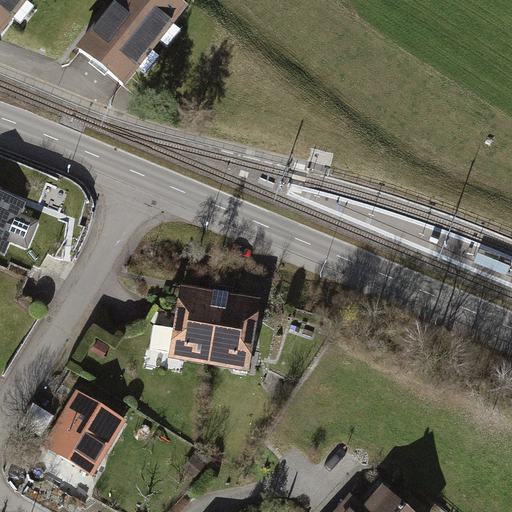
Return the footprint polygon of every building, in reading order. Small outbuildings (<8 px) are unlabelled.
[(33,0),(0,0),(0,32),(5,36),(33,0)] [(190,8),(178,0),(126,0),(89,48),(133,82),(190,8)] [(26,204),(0,192),(0,252),(6,255),(11,243),(28,249),(40,221),(22,214),(26,204)] [(263,298),(180,285),(168,359),(251,372),(263,298)] [(123,420),(76,393),(47,445),(93,471),(123,420)] [(415,511),(384,484),(365,505),(351,493),(334,511),(415,511)]
